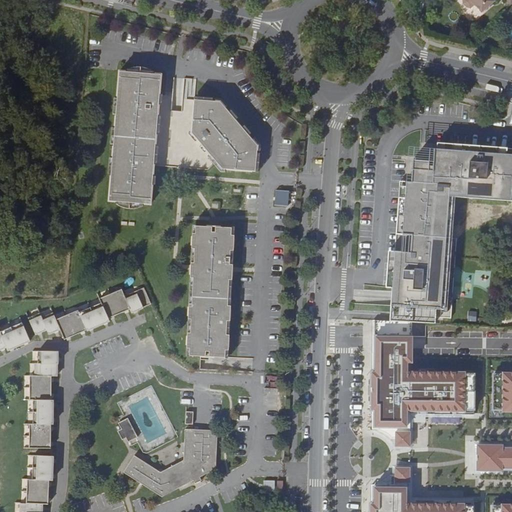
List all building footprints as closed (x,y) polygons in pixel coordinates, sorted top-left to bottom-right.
[(462,0),(463,3),(466,7),(470,8),(474,4),(481,12),(494,1),(492,0),(462,0)] [(109,201),(150,205),(157,128),(161,75),(119,72),(109,201)] [(227,102),(194,100),(191,133),(222,169),(255,172),(258,138),(227,102)] [(402,283),(399,321),(435,324),(436,317),(446,318),(450,249),(454,249),(455,239),(448,239),(451,197),(511,201),(511,154),(506,154),(433,150),(432,166),(412,165),(411,182),(408,182),(402,283)] [(275,205),(288,206),(289,191),(276,190),(275,205)] [(193,278),(192,304),(189,304),(188,319),(191,319),(190,333),(187,333),(186,348),(190,348),(189,356),(205,357),(206,352),(209,352),(209,357),(225,358),(225,350),(228,350),(229,335),(226,335),(227,321),(230,321),(231,306),(228,306),(229,280),(232,280),(233,265),(230,265),(230,251),(233,251),(234,236),(231,236),(232,228),(215,227),(215,232),(211,232),(212,227),(196,226),(195,234),(192,233),(192,249),(195,249),(194,263),(191,263),(190,278),(193,278)] [(456,239),(455,239),(454,249),(450,249),(446,318),(451,319),(456,239)] [(151,304),(145,289),(125,297),(122,290),(99,300),(101,304),(79,313),(78,311),(56,320),(53,313),(42,318),(40,313),(28,318),(35,334),(46,330),(48,334),(60,329),(64,340),(87,330),(109,321),(108,319),(130,310),(131,313),(151,304)] [(468,311),(468,321),(476,321),(477,312),(468,311)] [(0,349),(6,347),(7,351),(30,341),(22,323),(0,332),(0,331),(0,349)] [(467,375),(408,374),(408,365),(413,365),(413,323),(375,323),(375,374),(372,374),(372,413),(375,413),(375,430),(408,430),(408,423),(408,414),(467,415),(467,413),(475,413),(475,377),(467,377),(467,375)] [(29,448),(51,449),(51,425),(53,425),(53,400),(51,400),(51,376),(57,376),(57,364),(58,352),(38,351),(38,363),(35,363),(35,376),(30,376),(29,400),(33,400),(33,424),(29,424),(29,448)] [(511,373),(502,374),(502,376),(493,376),(493,412),(502,412),(502,413),(511,413),(511,373)] [(121,429),(118,431),(122,440),(126,438),(128,442),(138,437),(128,418),(118,423),(121,429)] [(395,438),(395,431),(411,431),(411,423),(408,423),(408,430),(375,430),(381,431),(387,434),(391,436),(391,438),(395,438)] [(122,472),(161,497),(192,481),(194,484),(200,480),(199,478),(216,469),(217,431),(184,430),(183,460),(160,473),(133,455),(122,472)] [(411,431),(395,431),(395,438),(395,446),(411,446),(411,431)] [(504,444),(478,444),(478,470),(504,470),(504,468),(511,467),(511,446),(504,447),(504,444)] [(31,479),(26,479),(25,504),(19,503),(19,511),(40,511),(41,504),(47,504),(47,480),(50,480),(51,456),(31,455),(31,479)] [(395,475),(395,487),(410,487),(410,472),(395,472),(395,475)] [(410,494),(410,487),(395,487),(395,475),(391,475),(387,481),(380,485),(374,488),(407,488),(407,494),(410,494)] [(275,481),(264,481),(264,491),(274,492),(274,490),(275,481)] [(474,511),(474,505),(466,505),(466,503),(407,503),(407,494),(407,488),(374,488),(374,504),(372,504),(371,511),(474,511)]
